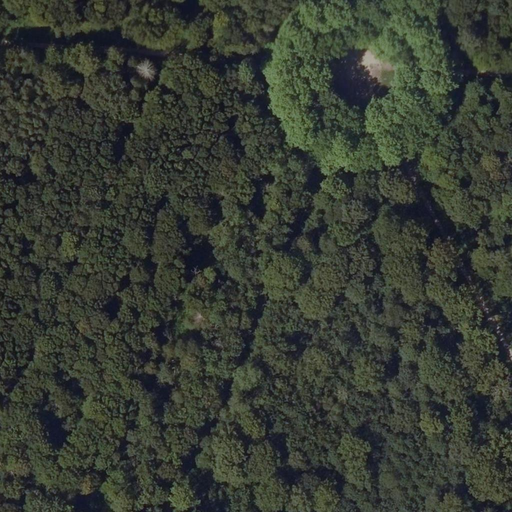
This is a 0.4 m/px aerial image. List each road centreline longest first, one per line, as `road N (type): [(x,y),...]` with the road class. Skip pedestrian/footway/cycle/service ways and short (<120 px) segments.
road 1 (track): [(320,163),(165,511)]
road 2 (track): [(260,66),(0,50)]
road 3 (track): [(409,154),(511,347)]
road 4 (track): [(296,0),(267,38),(264,102),(279,131),(320,163)]
road 5 (track): [(325,0),(409,154)]
road 6 (track): [(409,154),(446,110),(453,74),(427,0)]
